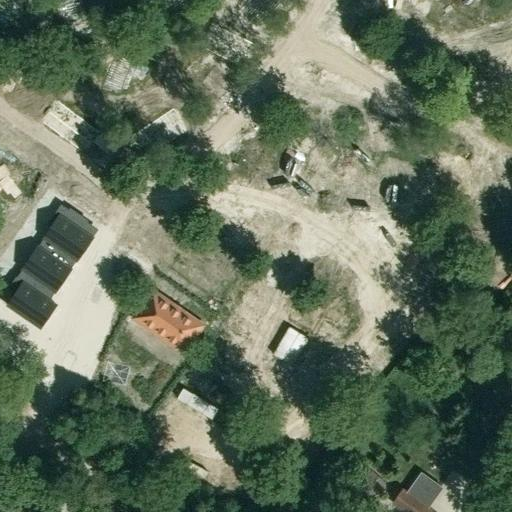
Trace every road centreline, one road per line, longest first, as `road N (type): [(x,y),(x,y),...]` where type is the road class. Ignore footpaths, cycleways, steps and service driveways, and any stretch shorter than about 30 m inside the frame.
road 1 (unknown): [(419,0),(394,48),(387,111),(371,144),(281,251),(359,301),(379,298),(511,155)]
road 2 (unknown): [(0,242),(17,245),(74,184),(156,174)]
road 3 (unclassified): [(146,511),(31,427)]
